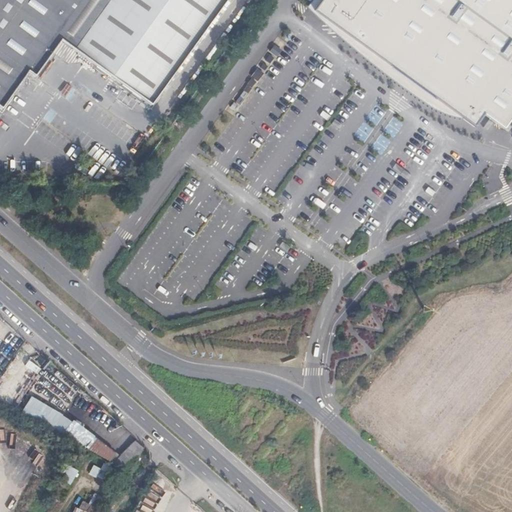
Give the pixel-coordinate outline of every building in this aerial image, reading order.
[(0,0),(0,104),(4,108),(31,71),(38,76),(64,40),(91,2),(88,0),(0,0)] [(110,0),(88,0),(91,2),(64,40),(75,48),(110,0)] [(227,0),(110,0),(75,48),(91,60),(153,104),(227,0)] [(511,0),(322,0),(315,11),(394,68),(403,55),(443,83),(434,96),(475,126),(484,113),(505,128),(511,119),(511,0)] [(93,439),(86,450),(109,464),(116,453),(93,439)] [(134,464),(122,453),(113,463),(129,472),(134,464)] [(80,500),(75,511),(95,511),(102,497),(92,494),(88,503),(80,500)]
